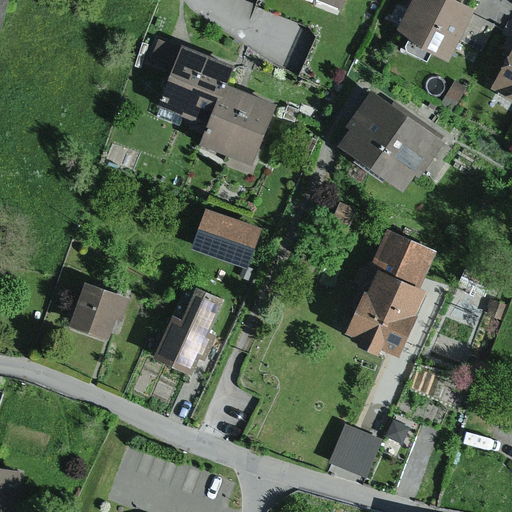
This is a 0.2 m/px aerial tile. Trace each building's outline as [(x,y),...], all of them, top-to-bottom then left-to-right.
[(256,0),(255,4),(307,24),(313,35),(297,75),(326,88),(350,33),(337,9),(314,0),(256,0)] [(340,0),(314,0),(337,9),(340,0)] [(470,8),(451,0),(405,0),(390,27),(414,46),(444,59),(455,40),(468,11),(470,8)] [(494,24),(468,11),(455,40),(481,52),(494,24)] [(172,66),(181,46),(157,36),(149,57),(172,66)] [(511,40),(486,87),(511,101),(511,40)] [(182,116),(206,56),(181,46),(172,66),(157,106),(182,116)] [(207,126),(224,84),(232,66),(206,56),(182,116),(207,126)] [(453,80),(437,105),(449,112),(464,88),(453,80)] [(226,154),(250,94),(224,84),(207,126),(200,144),(226,154)] [(362,165),(400,111),(364,86),(338,124),(342,126),(330,143),(362,165)] [(226,154),(254,165),(277,105),(250,94),(226,154)] [(439,139),(400,111),(362,165),(397,189),(409,171),(414,175),(439,139)] [(337,201),(330,217),(346,225),(354,209),(337,201)] [(256,225),(200,207),(187,247),(243,264),(256,225)] [(431,250),(383,228),(338,330),(350,336),(347,344),(369,353),(374,343),(392,351),(420,289),(415,287),(431,250)] [(243,267),(239,277),(248,280),(251,270),(243,267)] [(492,280),(463,267),(455,283),(466,288),(464,292),(473,296),(475,292),(485,296),(492,280)] [(128,297),(80,281),(65,325),(104,338),(111,317),(116,319),(120,320),(128,297)] [(176,316),(167,312),(147,357),(187,374),(194,356),(198,357),(200,358),(211,333),(203,330),(217,298),(189,286),(176,316)] [(491,300),(486,313),(501,319),(506,306),(491,300)] [(391,419),(384,436),(401,443),(408,427),(391,419)] [(379,440),(342,425),(328,462),(365,477),(379,440)] [(0,511),(12,511),(21,470),(0,465),(0,511)]
